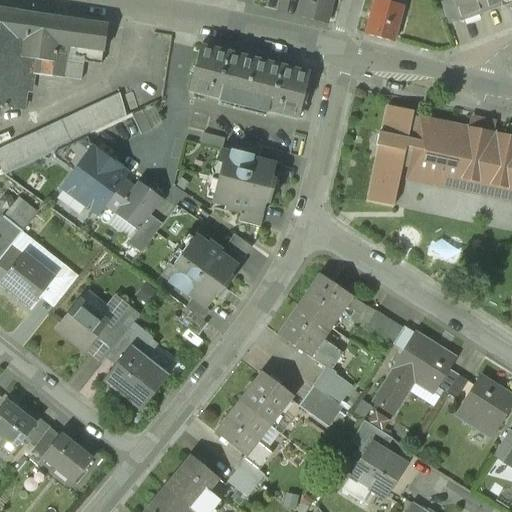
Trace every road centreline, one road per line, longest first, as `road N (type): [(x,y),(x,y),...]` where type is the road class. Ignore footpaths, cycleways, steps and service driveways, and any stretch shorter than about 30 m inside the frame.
road 1 (residential): [(138,442),(295,206)]
road 2 (residential): [(336,51),(82,0)]
road 3 (residential): [(511,345),(295,206)]
road 4 (residential): [(138,442),(0,339)]
road 5 (residential): [(295,206),(336,51)]
road 6 (residential): [(477,80),(336,51)]
